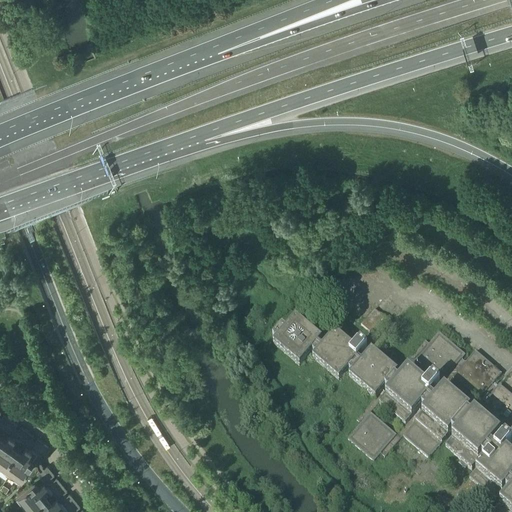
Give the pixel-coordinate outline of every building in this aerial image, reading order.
[(315,296),(322,301),(327,295),(321,290),(315,296)] [(389,324),(374,311),(361,326),(376,340),(389,324)] [(252,314),(236,332),(251,345),(267,326),(252,314)] [(511,511),(511,397),(499,386),(495,391),(492,387),(501,376),(475,353),(465,365),(461,362),(465,357),(439,335),(429,346),(425,343),(397,375),(371,353),(361,364),(358,361),(361,357),(361,356),(367,349),(360,343),(354,350),(335,334),(322,349),(318,346),(322,342),(295,319),(285,331),(282,327),(272,338),(276,342),(273,346),(299,368),(312,353),(316,357),(312,361),(339,383),(348,372),(352,375),(348,379),(375,402),(356,423),(360,426),(347,441),(374,464),(380,456),(384,459),(402,438),(429,461),(451,435),(455,438),(445,449),(471,472),(481,460),(485,463),(456,497),(474,511),(511,511)] [(4,414),(0,419),(0,427),(1,428),(8,418),(4,414)] [(8,418),(1,428),(6,431),(13,421),(8,418)] [(6,431),(9,434),(10,434),(17,424),(13,421),(6,431)] [(13,436),(15,438),(18,440),(25,430),(20,426),(13,436)] [(18,440),(22,443),(29,433),(25,430),(18,440)] [(29,433),(22,443),(26,446),(27,446),(34,436),(29,433)] [(0,470),(15,449),(17,447),(11,443),(15,438),(13,436),(12,436),(10,434),(9,434),(6,439),(0,435),(0,470)] [(30,448),(31,450),(34,451),(41,441),(37,438),(30,448)] [(34,451),(39,455),(46,444),(41,441),(34,451)] [(46,444),(39,455),(43,458),(51,448),(46,444)] [(15,449),(0,470),(8,476),(17,482),(32,461),(34,459),(28,455),(31,450),(30,448),(29,448),(27,446),(26,446),(23,451),(17,447),(15,449)] [(37,474),(41,479),(51,471),(47,466),(37,474)] [(41,479),(44,482),(44,483),(54,475),(51,471),(41,479)] [(47,486),(48,487),(50,490),(60,482),(56,478),(47,486)] [(24,503),(30,511),(46,498),(48,497),(52,493),(50,490),(48,487),(47,486),(46,485),(44,483),(44,482),(39,486),(35,480),(32,482),(17,495),(17,496),(24,503)] [(60,482),(50,490),(52,493),(54,494),(64,486),(60,482)] [(54,494),(57,498),(57,499),(67,491),(64,486),(54,494)] [(60,502),(63,506),(73,498),(69,494),(60,502)] [(30,511),(61,511),(66,509),(63,506),(60,502),(59,501),(57,499),(57,498),(52,502),(48,497),(46,498),(30,511)] [(63,506),(66,509),(67,510),(76,502),(73,498),(63,506)] [(76,502),(67,510),(68,511),(73,511),(80,507),(76,502)]
